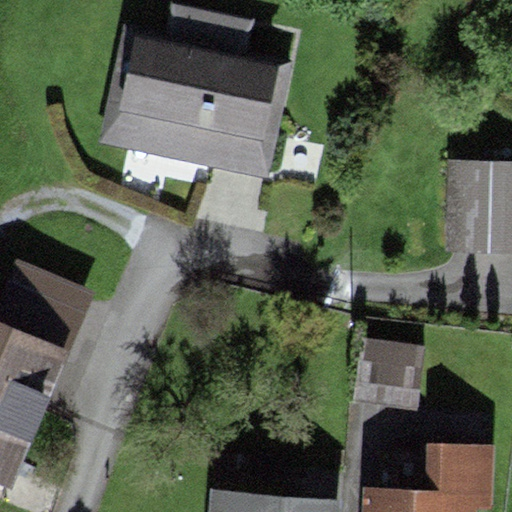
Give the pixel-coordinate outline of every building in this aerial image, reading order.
[(236,126),(240,110),(262,115),(272,69),(237,61),(245,26),(177,10),(169,47),(125,37),(104,137),(215,161),(223,123),(236,126)] [(511,240),(511,170),(460,169),(458,239),(511,240)] [(32,466),(45,434),(30,428),(59,359),(0,333),(0,473),(9,478),(17,459),(32,466)] [(363,339),(356,399),(416,407),(424,347),(363,339)] [(386,496),(385,511),(469,511),(470,503),(497,505),(499,455),(440,453),(437,499),(386,496)] [(220,461),(215,511),(333,511),(333,510),(276,505),(279,466),(220,461)]
